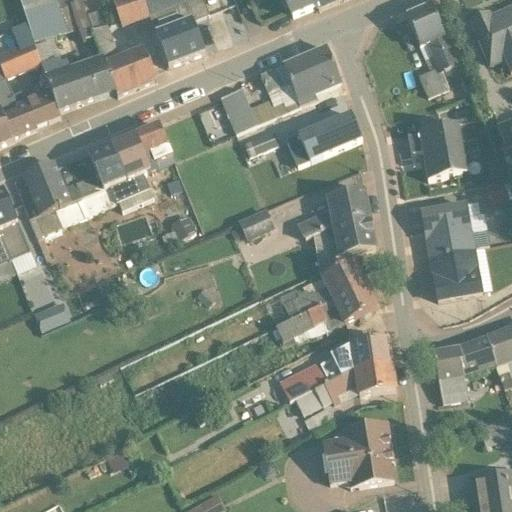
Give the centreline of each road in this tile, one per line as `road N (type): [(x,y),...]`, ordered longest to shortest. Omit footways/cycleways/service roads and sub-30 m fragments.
road 1 (residential): [(335,25),(0,170)]
road 2 (residential): [(335,25),(376,144),(411,350)]
road 3 (residential): [(411,350),(435,511)]
road 4 (unknown): [(447,0),(493,129)]
